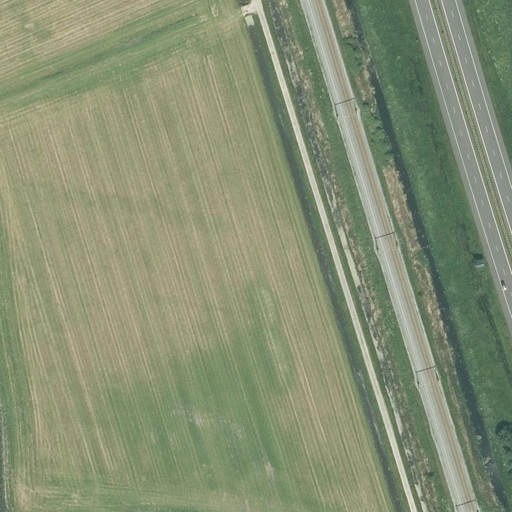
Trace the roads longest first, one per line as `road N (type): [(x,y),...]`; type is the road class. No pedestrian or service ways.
road 1 (track): [(413,511),(256,0)]
road 2 (motorway): [(424,0),(511,293)]
road 3 (motorway): [(511,205),(450,0)]
